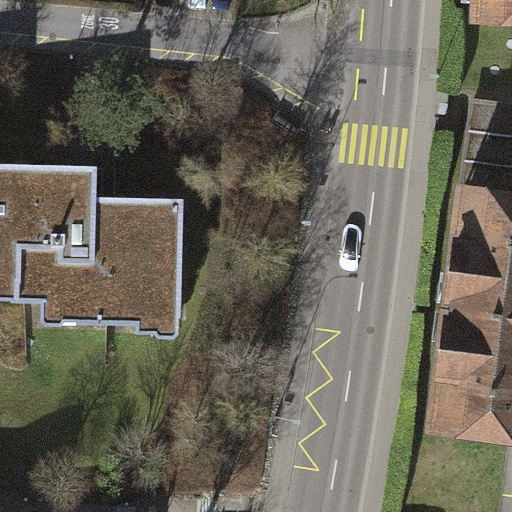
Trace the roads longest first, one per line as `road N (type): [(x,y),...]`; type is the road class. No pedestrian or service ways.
road 1 (secondary): [(328,511),(362,290),(385,53)]
road 2 (residential): [(0,21),(385,53)]
